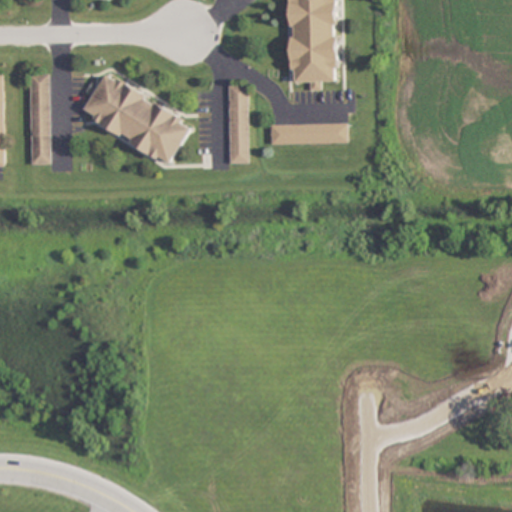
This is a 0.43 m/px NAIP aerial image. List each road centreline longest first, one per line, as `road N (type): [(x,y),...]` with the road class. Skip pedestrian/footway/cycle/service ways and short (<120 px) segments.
road 1 (residential): [(0,35),(187,31)]
road 2 (residential): [(366,420),(419,419),(490,366),(511,360)]
road 3 (residential): [(131,511),(75,483),(0,470)]
road 4 (residential): [(369,511),(365,385)]
